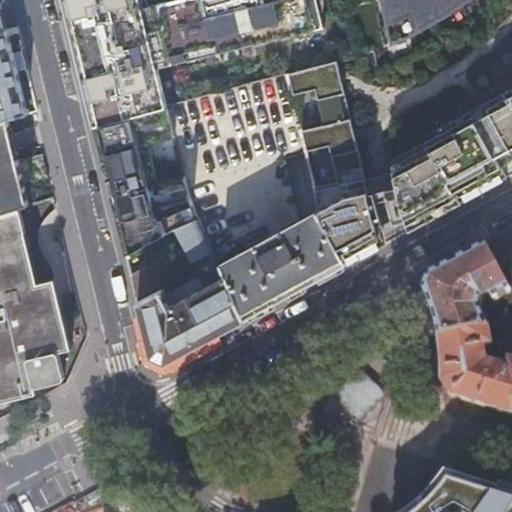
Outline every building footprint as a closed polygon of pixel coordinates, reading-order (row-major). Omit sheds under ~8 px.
[(170,0),(170,1),(143,7),(142,2),(143,2),(142,0),(62,0),(94,127),(166,108),(155,68),(315,29),(312,19),(320,17),(316,0),(170,0)] [(382,0),(391,43),(421,29),(443,16),(467,0),(466,0),(382,0)] [(0,119),(8,118),(26,113),(14,66),(6,31),(0,31),(0,119)] [(321,219),(346,262),(347,264),(369,253),(380,246),(335,62),(286,75),(319,210),(321,219)] [(511,88),(485,103),(486,105),(510,149),(511,152),(511,88)] [(486,105),(470,113),(495,158),(510,149),(486,105)] [(166,108),(94,127),(110,192),(126,255),(177,230),(200,218),(190,194),(185,175),(158,183),(148,144),(174,137),(166,108)] [(381,175),(392,223),(404,220),(407,232),(506,178),(495,158),(470,113),(469,111),(423,137),(425,141),(390,160),(393,172),(381,175)] [(11,131),(8,118),(0,119),(0,214),(20,209),(29,206),(24,184),(49,178),(43,154),(18,160),(11,131)] [(27,238),(20,209),(0,214),(0,400),(36,391),(35,385),(65,378),(58,350),(71,347),(67,331),(54,277),(37,281),(27,238)] [(346,262),(321,219),(319,210),(220,265),(243,318),(280,298),(346,262)] [(220,265),(200,218),(177,230),(197,278),(172,292),(164,289),(156,262),(130,275),(134,289),(141,320),(151,356),(158,360),(165,364),(244,321),(243,318),(220,265)] [(475,252),(453,264),(451,261),(424,276),(420,285),(416,294),(410,297),(417,313),(429,308),(433,320),(437,338),(476,330),(487,328),(480,308),(483,300),(489,297),(492,302),(510,293),(485,247),(475,252)] [(511,322),(487,328),(489,338),(493,337),(494,340),(511,335),(511,322)] [(476,330),(437,338),(441,361),(441,381),(440,386),(449,398),(510,417),(511,409),(511,363),(507,362),(504,370),(486,364),(483,349),(490,347),(489,338),(487,328),(476,330)] [(511,495),(444,474),(442,476),(441,478),(435,486),(421,501),(407,511),(510,511),(511,509),(511,495)]
